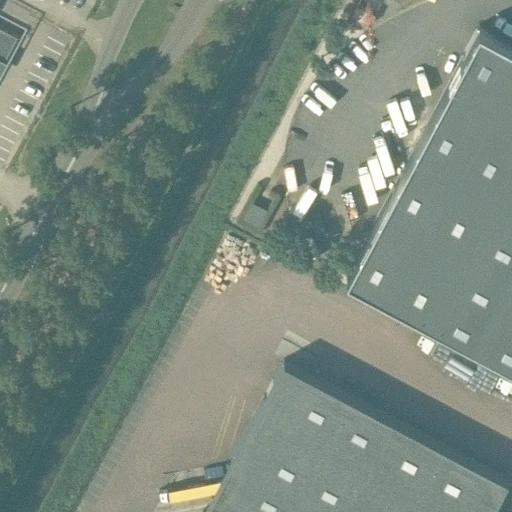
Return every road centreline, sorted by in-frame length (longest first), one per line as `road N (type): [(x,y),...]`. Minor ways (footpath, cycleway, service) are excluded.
road 1 (unknown): [(511,462),(485,431),(359,350),(276,322),(241,330),(219,354),(102,511)]
road 2 (secondary): [(68,168),(171,46),(196,0)]
road 3 (secondary): [(130,0),(68,168)]
road 4 (secondary): [(68,168),(0,296)]
